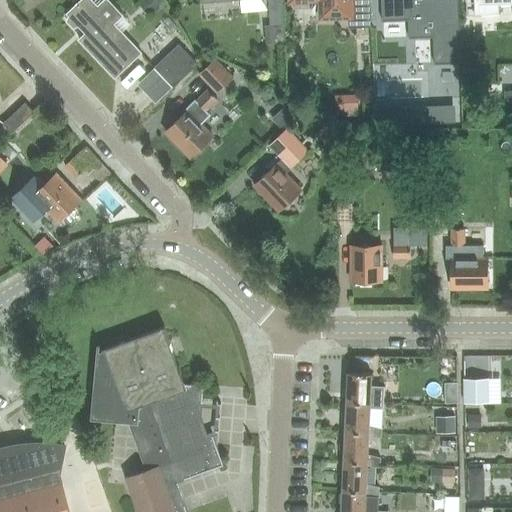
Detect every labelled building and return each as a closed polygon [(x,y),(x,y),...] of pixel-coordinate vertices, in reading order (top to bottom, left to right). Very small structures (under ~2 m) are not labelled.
[(81,0),(67,13),(70,16),(67,21),(73,27),(78,25),(85,33),(79,39),(114,77),(141,52),(113,23),(122,15),(108,0),(104,0),(98,6),(91,0),(81,0)] [(283,25),(282,25),(281,0),(268,0),(270,26),(266,26),(267,36),(283,36),(283,25)] [(290,0),(290,3),(308,2),(307,0),(328,0),(329,17),(349,16),(350,27),(370,27),(369,0),(290,0)] [(458,18),(450,19),(449,0),(381,0),(382,20),(406,19),(407,38),(433,37),(434,63),(459,63),(458,18)] [(511,0),(473,0),(474,15),(499,14),(499,2),(511,1),(511,0)] [(173,88),(198,65),(179,44),(154,68),(173,88)] [(213,58),(197,74),(216,92),(232,76),(213,58)] [(188,111),(165,132),(189,157),(212,135),(200,123),(210,114),(205,110),(217,99),(208,90),(196,101),(195,100),(186,109),(188,111)] [(3,123),(12,132),(34,112),(25,103),(3,123)] [(278,210),(300,189),(285,173),(307,151),(285,128),(271,142),(284,155),(253,185),(278,210)] [(76,177),(85,169),(74,156),(65,165),(76,177)] [(80,200),(55,174),(41,188),(32,179),(34,178),(35,179),(36,178),(33,175),(9,198),(33,223),(47,210),(58,222),(80,200)] [(410,246),(430,246),(430,229),(394,229),(393,245),(393,258),(410,258),(410,246)] [(464,229),(451,229),(451,245),(464,245),(464,229)] [(381,281),(381,245),(351,245),(351,281),(381,281)] [(451,245),(446,245),(446,258),(451,258),(451,288),(487,288),(487,257),(483,257),(483,245),(464,245),(451,245)] [(201,403),(203,385),(185,384),(164,327),(102,349),(103,351),(99,351),(100,344),(98,344),(92,418),(129,421),(146,470),(126,477),(138,511),(186,511),(176,482),(223,465),(212,435),(205,438),(198,417),(202,417),(203,403),(201,403)] [(369,402),(369,407),(383,407),(384,387),(370,386),(370,373),(348,371),(347,401),(369,402)] [(465,374),(466,395),(466,402),(483,401),(482,373),(465,374)] [(368,425),(369,407),(369,402),(347,401),(345,431),(368,432),(367,437),(381,437),(381,428),(368,425)] [(367,454),(367,437),(368,432),(345,431),(344,460),(366,462),(366,466),(379,467),(380,457),(367,454)] [(0,511),(68,511),(62,484),(61,484),(60,478),(65,448),(55,447),(45,446),(35,446),(25,446),(15,448),(6,450),(0,451),(0,511)] [(365,483),(366,466),(366,462),(344,460),(342,490),(365,491),(364,495),(378,496),(378,487),(365,483)] [(376,511),(378,496),(364,495),(365,491),(342,490),(341,511),(376,511)] [(443,511),(458,511),(459,497),(444,496),(443,511)]
